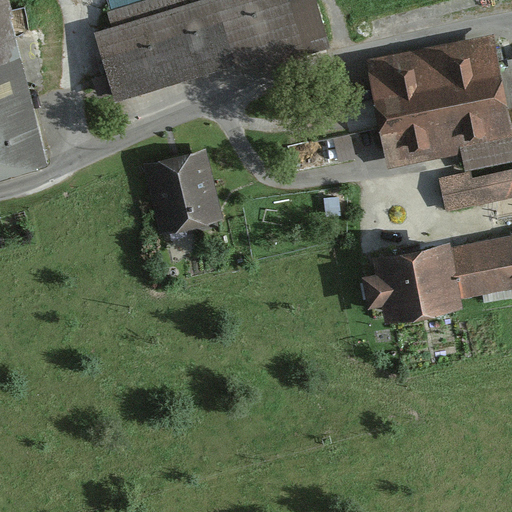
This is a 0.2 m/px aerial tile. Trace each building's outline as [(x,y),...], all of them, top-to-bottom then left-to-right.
[(5,0),(0,0),(0,175),(47,164),(5,0)] [(283,0),(151,0),(107,13),(111,26),(93,32),(113,99),(321,39),(310,2),(286,8),(283,0)] [(498,37),(366,64),(387,165),(460,151),(465,176),(443,181),(449,208),(511,195),(511,133),(507,108),(511,107),(511,65),(504,67),(498,37)] [(211,154),(151,164),(164,236),(223,226),(211,154)] [(511,232),(381,259),(393,318),(511,294),(511,232)]
